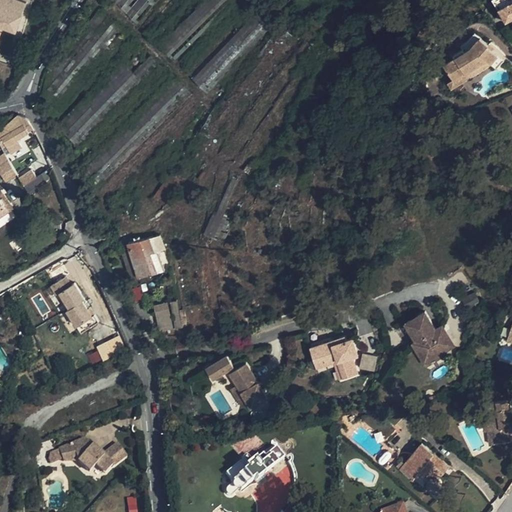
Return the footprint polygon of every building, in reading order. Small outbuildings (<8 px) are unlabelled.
[(17,0),(0,0),(0,25),(16,31),(26,3),(17,0)] [(108,0),(139,26),(161,0),(108,0)] [(204,0),(159,46),(174,61),(234,0),(204,0)] [(511,0),(494,0),(506,22),(511,19),(511,0)] [(245,1),(181,68),(211,96),(258,46),(256,43),(270,28),(245,1)] [(100,9),(45,72),(42,93),(61,110),(128,33),(100,9)] [(467,50),(478,37),(473,33),(466,43),(460,47),(463,52),(467,50)] [(453,82),(486,62),(491,66),(495,69),(502,61),(486,47),(488,45),(479,36),(478,37),(467,50),(463,52),(442,64),(453,82)] [(56,125),(82,152),(163,68),(150,55),(133,72),(120,59),(56,125)] [(486,62),(453,82),(447,85),(450,91),(491,66),(486,62)] [(13,118),(0,130),(0,142),(4,148),(27,134),(24,129),(28,126),(22,120),(13,118)] [(27,134),(4,148),(7,153),(33,137),(28,126),(24,129),(27,134)] [(38,176),(48,170),(45,161),(15,179),(20,187),(21,186),(38,176)] [(0,179),(2,183),(14,176),(6,162),(0,166),(0,179)] [(230,170),(204,232),(224,240),(249,178),(230,170)] [(43,185),(38,176),(21,186),(27,195),(43,185)] [(165,250),(161,236),(151,239),(155,253),(165,250)] [(138,281),(162,275),(155,253),(151,239),(127,245),(131,256),(138,281)] [(120,259),(127,284),(138,281),(131,256),(120,259)] [(65,278),(60,281),(65,289),(70,286),(65,278)] [(83,301),(73,285),(65,289),(60,281),(50,287),(56,296),(59,294),(69,310),(66,312),(80,334),(97,323),(93,316),(91,318),(86,311),(81,302),(83,301)] [(465,311),(477,306),(472,295),(467,297),(460,300),(465,311)] [(157,331),(181,329),(178,302),(154,304),(157,331)] [(413,343),(419,353),(423,350),(425,353),(427,357),(439,350),(442,355),(455,347),(443,326),(435,331),(425,313),(403,325),(413,343)] [(120,336),(96,345),(102,359),(125,350),(120,336)] [(344,339),(309,350),(314,365),(318,363),(323,361),(324,365),(335,362),(342,381),(356,377),(351,362),(350,357),(350,354),(356,352),(352,340),(345,342),(344,339)] [(439,350),(427,357),(425,353),(423,350),(419,353),(413,343),(410,344),(423,366),(442,355),(439,350)] [(98,351),(89,355),(92,363),(101,360),(98,351)] [(358,359),(356,352),(350,354),(350,357),(351,362),(358,359)] [(374,371),(377,356),(362,353),(359,368),(374,371)] [(266,401),(246,365),(234,372),(232,367),(226,358),(205,369),(213,383),(228,374),(236,389),(245,404),(249,411),(266,401)] [(342,381),(335,362),(324,365),(323,361),(318,363),(314,365),(316,372),(333,367),(338,383),(342,381)] [(245,404),(236,389),(230,393),(232,395),(239,408),(245,404)] [(0,409),(10,405),(7,399),(0,402),(0,409)] [(486,403),(491,432),(498,431),(499,442),(511,440),(511,407),(510,400),(486,403)] [(498,431),(491,432),(488,432),(490,443),(499,442),(498,431)] [(59,460),(60,463),(76,464),(88,474),(94,468),(102,475),(110,466),(111,467),(124,457),(115,445),(100,456),(94,451),(92,453),(88,450),(90,447),(82,440),(55,451),(59,460)] [(449,465),(421,443),(400,468),(413,478),(420,471),(429,478),(428,479),(427,482),(427,485),(428,489),(429,490),(432,492),(436,492),(438,492),(441,489),(442,488),(443,485),(443,482),(441,479),(440,477),(449,465)] [(387,444),(382,449),(390,456),(391,454),(394,450),(387,444)] [(284,460),(274,447),(244,470),(243,468),(247,465),(244,461),(226,475),(240,493),(253,483),(255,484),(263,478),(262,477),(284,460)] [(45,460),(47,465),(59,460),(55,451),(47,455),(45,460)] [(88,474),(96,482),(102,475),(94,468),(88,474)] [(402,511),(399,503),(374,511),(402,511)]
